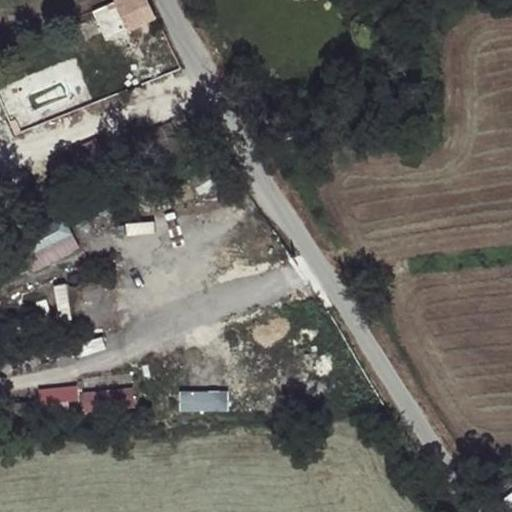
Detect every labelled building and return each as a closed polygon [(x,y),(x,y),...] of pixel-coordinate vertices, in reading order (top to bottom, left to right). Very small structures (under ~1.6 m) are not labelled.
[(146,0),(120,0),(118,1),(129,28),(155,16),(146,0)] [(153,130),(165,159),(183,152),(172,123),(153,130)] [(19,239),(34,270),(83,246),(68,215),(19,239)] [(44,411),(83,408),(81,383),(42,386),(44,411)] [(511,511),(511,480),(509,478),(502,479),(485,490),(499,511),(511,511)]
